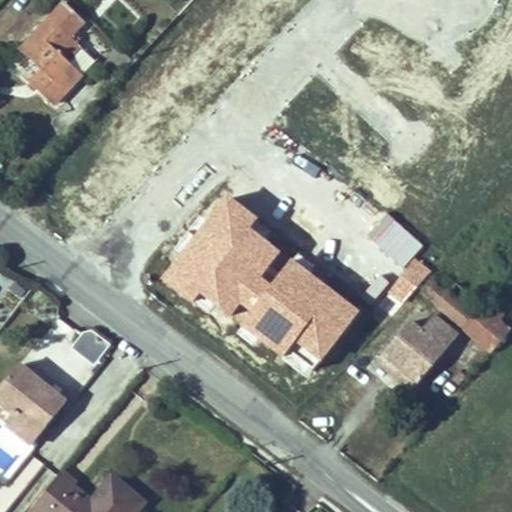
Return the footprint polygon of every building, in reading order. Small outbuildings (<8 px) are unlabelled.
[(113,40),(140,19),(125,0),(118,0),(95,18),(113,40)] [(163,0),(162,2),(178,16),(193,0),(163,0)] [(80,48),(75,44),(79,39),(73,34),(83,23),(63,4),(21,49),(42,69),(30,82),(55,105),(82,75),(68,61),(80,48)] [(493,318),(439,271),(414,300),(427,312),(433,306),(488,355),(508,331),(499,323),(502,319),(496,314),(493,318)] [(419,382),(456,338),(432,318),(420,333),(409,324),(385,354),(419,382)] [(419,382),(385,354),(377,362),(411,390),(419,382)] [(34,443),(67,402),(54,391),(20,364),(0,389),(0,400),(16,413),(9,423),(34,443)] [(136,511),(144,503),(113,478),(100,493),(103,496),(91,510),(69,492),(74,486),(60,474),(29,511),(136,511)]
